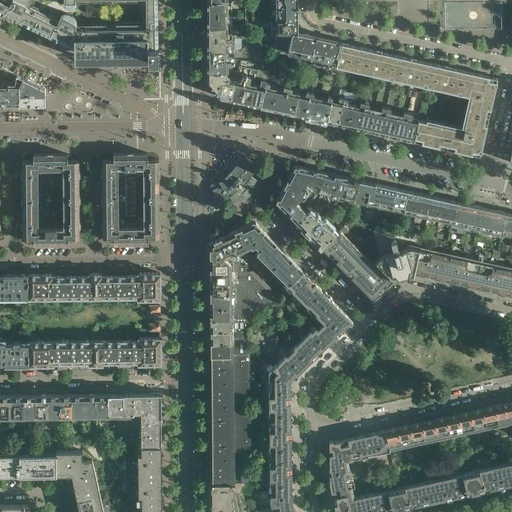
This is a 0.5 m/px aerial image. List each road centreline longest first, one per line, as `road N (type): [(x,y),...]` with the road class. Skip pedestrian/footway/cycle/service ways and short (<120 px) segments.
road 1 (unclassified): [(289,138),(257,202),(373,321)]
road 2 (residential): [(308,0),(317,18),(511,62)]
road 3 (residential): [(492,185),(289,138)]
road 4 (residential): [(309,430),(511,385)]
road 5 (residential): [(185,377),(0,381)]
road 6 (residential): [(511,309),(410,286),(373,321)]
road 7 (residential): [(373,321),(307,387),(309,430)]
road 8 (tertiary): [(185,377),(188,511)]
road 9 (tertiary): [(184,258),(182,124)]
road 10 (residential): [(9,261),(10,128)]
road 11 (residential): [(89,259),(89,126)]
road 12 (tertiary): [(181,0),(182,124)]
